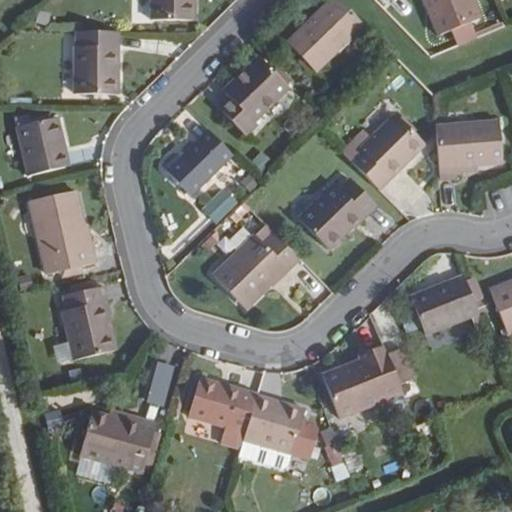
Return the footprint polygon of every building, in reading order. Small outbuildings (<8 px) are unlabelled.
[(151,0),(152,22),(191,23),(190,2),(195,2),(194,0),(151,0)] [(318,72),(366,26),(340,0),(330,0),(289,42),(318,72)] [(470,0),(425,0),(440,35),(453,30),(459,46),(476,39),(470,23),(478,20),(470,0)] [(114,65),(114,34),(76,34),(77,49),(74,49),(74,97),(117,97),(118,65),(114,65)] [(234,83),(237,85),(227,96),(231,98),(219,109),(247,137),(257,126),(254,122),(290,88),(261,57),(234,83)] [(234,83),(225,93),(227,96),(237,85),(234,83)] [(387,178),(399,166),(402,169),(426,146),(397,116),(361,151),(387,178)] [(65,140),(60,118),(17,129),(29,178),(67,168),(60,141),(65,140)] [(457,176),(456,169),(479,168),(505,166),(501,123),(435,129),(440,184),(457,182),(457,176)] [(191,197),(233,156),(209,131),(182,158),(178,155),(164,170),(191,197)] [(350,161),(379,191),(402,169),(399,166),(387,178),(361,151),(350,161)] [(479,168),(456,169),(457,176),(479,175),(479,168)] [(300,222),(329,251),(354,227),(352,226),(362,216),(366,220),(378,208),(350,181),(341,191),(335,186),(300,222)] [(224,191),(204,211),(216,223),(236,204),(224,191)] [(75,195),(30,205),(47,278),(95,267),(92,250),(85,252),(80,230),(83,230),(75,195)] [(362,216),(352,226),(354,227),(356,230),(366,220),(362,216)] [(289,274),(301,262),(267,227),(215,278),(247,311),(273,286),(271,283),(285,269),(289,274)] [(92,250),(87,229),(83,230),(80,230),(85,252),(92,250)] [(285,269),(271,283),(273,286),(274,288),(289,274),(285,269)] [(424,334),(478,313),(464,276),(409,298),(424,334)] [(511,282),(491,291),(508,334),(511,332),(511,282)] [(67,312),(64,313),(75,362),(116,353),(107,317),(104,317),(102,306),(104,305),(101,289),(63,298),(67,312)] [(399,343),(385,348),(387,352),(397,379),(411,373),(399,343)] [(341,418),(403,394),(387,352),(385,348),(385,347),(361,357),(363,362),(325,377),(341,418)] [(175,369),(160,365),(149,402),(164,407),(175,369)] [(200,381),(189,417),(226,428),(221,444),(242,450),(245,440),(247,434),(255,401),(219,390),(220,387),(200,381)] [(283,406),(282,408),(255,401),(247,434),(245,440),(292,454),(304,411),(283,406)] [(142,422),(112,413),(110,419),(140,427),(142,422)] [(142,422),(140,427),(110,419),(95,414),(81,456),(144,474),(158,427),(142,422)] [(292,454),(245,440),(242,450),(240,458),(281,469),(289,465),(292,454)]
